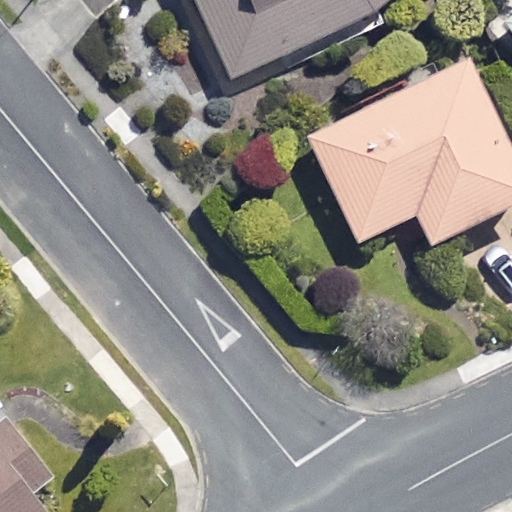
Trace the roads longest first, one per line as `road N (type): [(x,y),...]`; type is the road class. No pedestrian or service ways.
road 1 (residential): [(333,511),(0,113)]
road 2 (residential): [(511,434),(363,511)]
